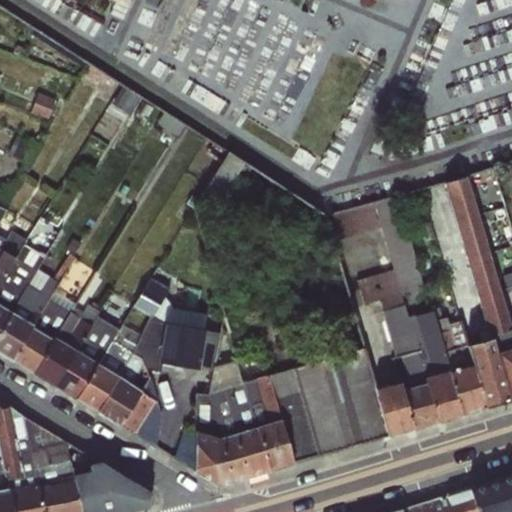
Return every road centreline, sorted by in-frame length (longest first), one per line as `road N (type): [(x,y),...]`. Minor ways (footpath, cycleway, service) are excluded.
road 1 (secondary): [(511,434),(253,511)]
road 2 (residential): [(205,511),(0,376)]
